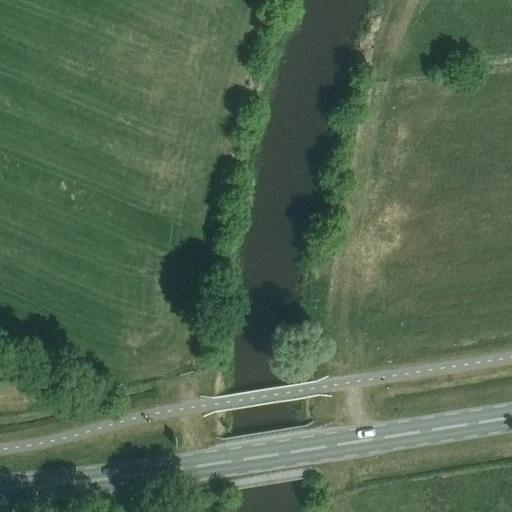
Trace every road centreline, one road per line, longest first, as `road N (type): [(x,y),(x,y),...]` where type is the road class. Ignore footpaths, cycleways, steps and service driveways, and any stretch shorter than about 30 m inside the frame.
road 1 (primary): [(215,464),(511,418)]
road 2 (primary): [(215,464),(0,490)]
